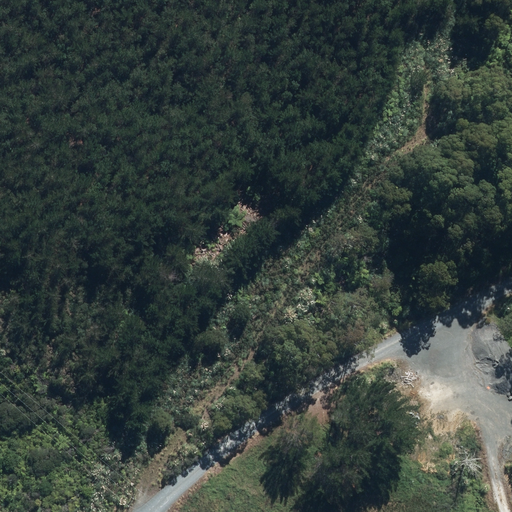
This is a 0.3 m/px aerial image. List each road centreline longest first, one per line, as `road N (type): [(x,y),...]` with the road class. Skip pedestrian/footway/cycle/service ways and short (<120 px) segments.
road 1 (track): [(154,511),(231,442),(461,302)]
road 2 (track): [(461,302),(502,511)]
